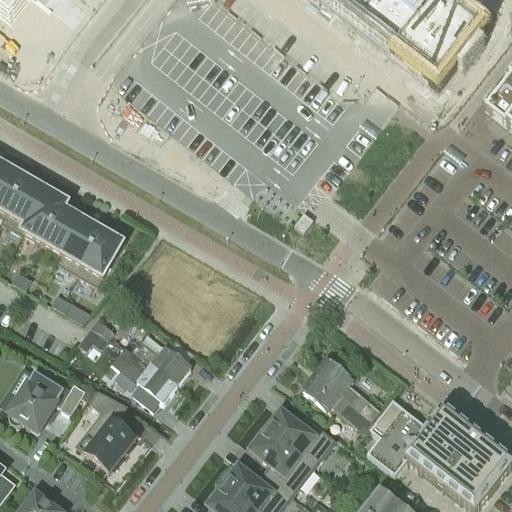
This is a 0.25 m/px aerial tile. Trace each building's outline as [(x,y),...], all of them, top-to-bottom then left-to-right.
[(0,0),(0,21),(9,28),(29,2),(34,6),(36,4),(39,0),(0,0)] [(434,0),(324,0),(435,86),(477,33),(434,0)] [(511,85),(485,120),(511,140),(511,85)] [(0,185),(8,172),(0,167),(0,185)] [(21,179),(8,172),(0,185),(0,223),(3,225),(28,183),(26,182),(25,186),(19,182),(21,179)] [(48,195),(28,183),(3,225),(22,236),(20,238),(22,239),(48,195)] [(60,202),(48,195),(22,239),(42,250),(65,209),(58,205),(60,202)] [(42,250),(61,262),(84,224),(71,217),(69,220),(63,216),(67,210),(65,209),(42,250)] [(302,219),(293,231),(302,239),(312,226),(302,219)] [(103,235),(84,224),(61,262),(56,270),(76,282),(103,235)] [(105,236),(103,235),(76,282),(97,294),(124,247),(110,239),(108,242),(103,239),(105,236)] [(23,282),(17,278),(11,288),(17,292),(23,282)] [(17,292),(24,296),(30,286),(23,282),(17,292)] [(50,311),(57,315),(63,304),(56,300),(50,311)] [(70,308),(63,304),(57,315),(64,319),(70,308)] [(105,347),(112,339),(96,326),(89,335),(105,347)] [(87,372),(105,347),(89,335),(70,359),(87,372)] [(133,361),(175,392),(189,374),(145,342),(132,359),(134,360),(133,361)] [(134,360),(132,359),(122,372),(134,381),(130,386),(162,410),(175,392),(133,361),(134,360)] [(325,364),(313,380),(370,426),(378,415),(348,390),(352,385),(325,364)] [(24,374),(8,399),(17,405),(8,420),(9,421),(9,422),(8,422),(8,423),(8,424),(8,425),(8,426),(8,427),(9,428),(9,429),(10,430),(11,431),(12,431),(12,432),(13,432),(14,432),(15,432),(15,433),(16,433),(16,432),(17,432),(18,432),(19,432),(20,432),(20,431),(21,431),(21,430),(22,430),(22,429),(37,438),(45,425),(48,427),(49,426),(46,425),(50,418),(53,420),(53,419),(51,417),(54,412),(58,414),(69,396),(53,386),(50,391),(24,374)] [(370,426),(313,380),(300,396),(326,417),(331,410),(362,435),(370,426)] [(69,396),(58,414),(69,422),(84,398),(73,390),(72,391),(69,396)] [(114,428),(125,413),(96,398),(89,410),(101,419),(74,452),(84,460),(107,479),(134,444),(114,428)] [(378,445),(366,461),(394,483),(406,467),(464,511),(479,511),(511,470),(483,448),(485,446),(473,436),(471,438),(442,416),(427,436),(392,408),(369,438),(378,445)] [(269,427),(262,436),(312,475),(334,447),(305,425),(299,434),(280,419),(272,429),(269,427)] [(312,475),(262,436),(255,445),(258,447),(250,457),(269,472),(263,480),(291,502),(312,475)] [(0,506),(13,491),(0,480),(3,477),(0,474),(0,506)] [(283,511),(291,502),(263,480),(256,489),(237,474),(230,484),(227,482),(220,491),(246,511),(283,511)] [(246,511),(220,491),(212,500),(215,502),(208,511),(207,511),(246,511)] [(398,511),(378,496),(365,511),(398,511)] [(42,506),(34,500),(24,511),(49,511),(50,511),(52,509),(51,509),(49,511),(43,506),(45,504),(44,503),(42,506)]
